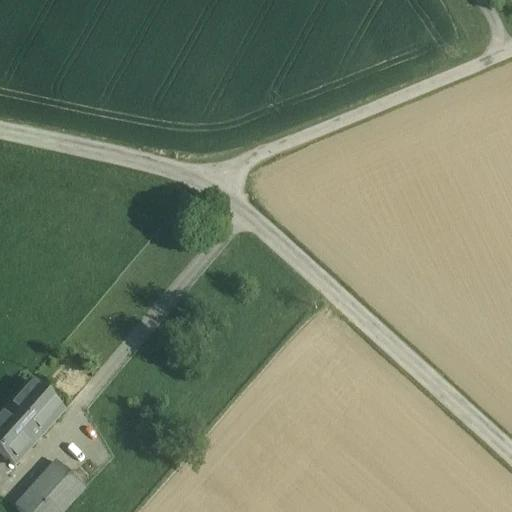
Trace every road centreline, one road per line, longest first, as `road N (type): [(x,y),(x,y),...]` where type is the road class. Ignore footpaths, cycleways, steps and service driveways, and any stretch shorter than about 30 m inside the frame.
road 1 (unclassified): [(511,453),(208,181)]
road 2 (residential): [(208,181),(511,51)]
road 3 (unclassified): [(208,181),(0,134)]
